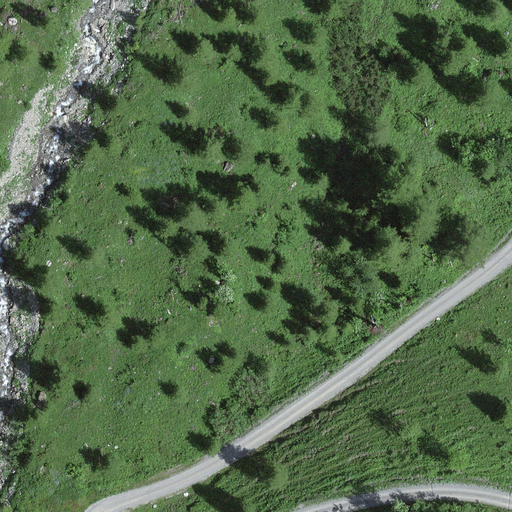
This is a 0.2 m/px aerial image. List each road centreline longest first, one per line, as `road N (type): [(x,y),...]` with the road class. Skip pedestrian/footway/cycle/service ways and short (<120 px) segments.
road 1 (track): [(511,250),(293,416),(197,476),(99,511)]
road 2 (track): [(314,511),(438,485),(511,501)]
